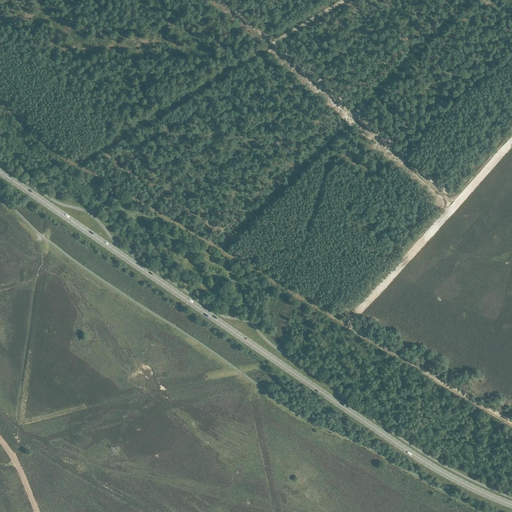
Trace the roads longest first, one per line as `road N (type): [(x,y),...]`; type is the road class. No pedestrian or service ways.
road 1 (primary): [(511,505),(428,463),(0,171)]
road 2 (track): [(346,325),(69,163),(0,100)]
road 3 (track): [(271,44),(456,206)]
road 4 (track): [(346,325),(511,143)]
road 5 (track): [(78,164),(271,44)]
road 6 (track): [(511,423),(346,325)]
